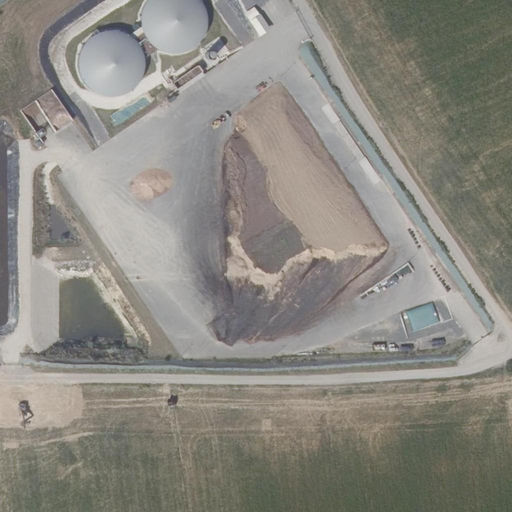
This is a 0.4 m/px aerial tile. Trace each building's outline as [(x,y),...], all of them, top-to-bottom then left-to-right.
[(154,47),(163,52),(172,55),(181,54),(190,51),(197,46),(203,39),(207,31),(208,22),(207,14),(204,6),(199,0),(150,0),(148,2),(144,11),(142,21),(143,31),(147,40),(154,47)] [(245,18),(259,36),(269,28),(255,10),(245,18)] [(89,90),(98,95),(107,97),(116,96),(125,93),(133,88),(138,81),(142,73),(143,64),(142,56),(139,48),(134,41),(128,36),(120,32),(110,31),(100,32),(91,37),(84,44),(79,53),(77,63),(78,73),(83,82),(89,90)] [(180,93),(213,68),(204,57),(172,82),(180,93)] [(263,186),(304,192),(319,183),(321,172),(312,157),(313,149),(311,145),(312,137),(286,92),(228,125),(263,186)] [(147,172),(155,185),(168,177),(159,164),(147,172)] [(171,181),(183,174),(179,168),(168,175),(171,181)] [(479,191),(458,193),(459,206),(460,208),(449,209),(450,210),(451,221),(461,239),(467,238),(467,236),(462,227),(461,218),(471,217),(474,222),(482,221),(481,217),(482,216),(490,212),(484,202),(484,199),(479,191)]
